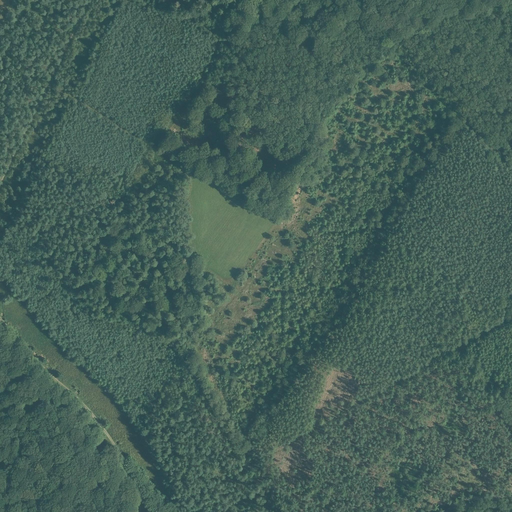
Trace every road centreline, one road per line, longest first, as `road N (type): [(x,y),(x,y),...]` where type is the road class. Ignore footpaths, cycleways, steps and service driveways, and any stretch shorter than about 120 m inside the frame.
road 1 (track): [(161,511),(511,318)]
road 2 (track): [(0,183),(88,0)]
